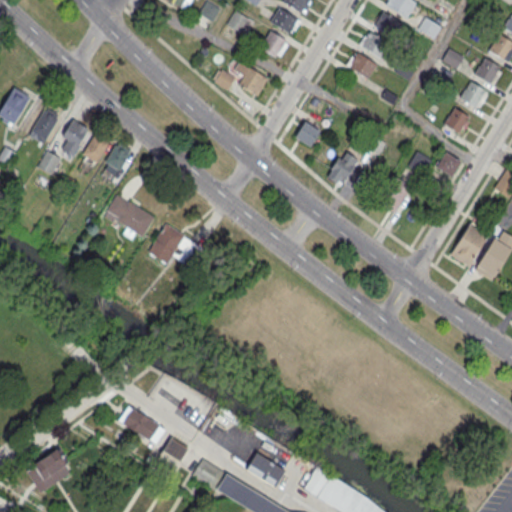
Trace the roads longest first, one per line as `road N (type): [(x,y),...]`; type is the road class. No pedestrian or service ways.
road 1 (secondary): [(0,4),(186,170),(511,419)]
road 2 (secondary): [(511,356),(211,124),(84,0)]
road 3 (residential): [(511,108),(407,279)]
road 4 (residential): [(251,157),(347,0)]
road 5 (residential): [(0,459),(106,378)]
